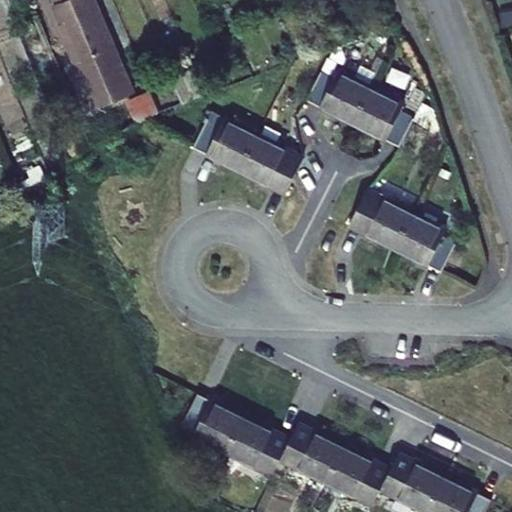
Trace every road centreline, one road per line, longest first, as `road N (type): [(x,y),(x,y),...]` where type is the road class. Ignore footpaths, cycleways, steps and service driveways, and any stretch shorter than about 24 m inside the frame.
road 1 (unknown): [(249,304),(303,369),(511,479)]
road 2 (residential): [(511,316),(306,316),(249,304)]
road 3 (residential): [(249,304),(216,311),(188,291),(182,269),(196,238),(228,227),(250,235),(267,264),(258,296)]
road 4 (residential): [(440,0),(511,202)]
